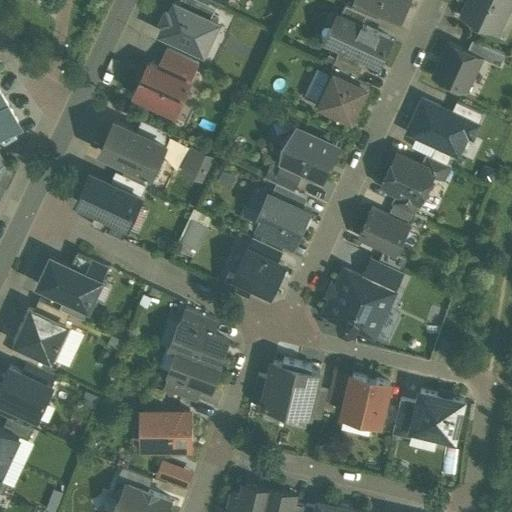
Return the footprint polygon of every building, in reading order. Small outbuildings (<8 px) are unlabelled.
[(202,0),(179,0),(179,2),(211,18),(216,7),(209,3),(202,0)] [(382,7),(367,0),(354,0),(352,6),(377,18),(382,7)] [(409,0),(367,0),(382,7),(402,16),(409,0)] [(511,0),(468,0),(462,15),(473,21),(471,25),(484,31),(486,27),(497,32),(511,0)] [(179,2),(175,1),(171,10),(167,8),(161,20),(165,22),(161,31),(204,52),(218,21),(211,18),(179,2)] [(368,14),(346,4),(341,14),(363,24),(368,14)] [(363,24),(341,14),(329,41),(363,57),(379,64),(392,38),(363,24)] [(505,54),(473,39),(468,50),(482,57),(482,58),(500,66),(505,54)] [(468,50),(449,42),(433,76),(466,92),(482,58),(482,57),(468,50)] [(187,57),(166,47),(158,65),(179,75),(187,57)] [(363,57),(341,47),(336,57),(358,67),(363,57)] [(187,57),(179,75),(191,81),(199,63),(187,57)] [(336,57),(331,68),(334,70),(356,80),(361,69),(358,67),(336,57)] [(158,65),(149,61),(134,92),(176,112),(191,81),(179,75),(158,65)] [(334,70),(318,105),(353,121),(369,86),(356,80),(334,70)] [(0,130),(18,120),(4,98),(0,99),(0,130)] [(452,112),(423,98),(407,132),(437,145),(453,153),(458,155),(468,135),(473,137),(479,124),(452,112)] [(484,113),(457,101),(452,112),(479,124),(484,113)] [(171,133),(142,119),(137,130),(166,144),(171,133)] [(137,130),(115,120),(100,151),(128,163),(146,172),(145,173),(148,174),(148,173),(151,175),(152,172),(159,157),(166,144),(137,130)] [(336,147),(297,129),(295,134),(285,154),(283,159),(304,168),(322,177),(336,147)] [(290,135),(286,139),(284,144),(283,149),(285,154),(295,134),(290,135)] [(453,153),(437,145),(432,156),(448,164),(453,153)] [(196,151),(187,170),(202,176),(210,158),(196,151)] [(421,164),(397,153),(383,184),(397,191),(420,201),(433,174),(434,171),(421,164)] [(432,156),(426,153),(421,164),(434,171),(433,174),(445,180),(452,166),(448,164),(432,156)] [(159,157),(152,172),(158,175),(165,160),(159,157)] [(283,159),(280,166),(272,162),(265,177),(277,182),(293,190),(304,168),(283,159)] [(146,172),(128,163),(123,174),(146,185),(151,175),(148,173),(148,174),(145,173),(146,172)] [(16,169),(5,164),(0,174),(0,185),(6,188),(16,169)] [(123,174),(116,171),(111,182),(141,196),(146,185),(123,174)] [(111,182),(90,172),(77,201),(97,211),(128,225),(141,196),(111,182)] [(293,190),(277,182),(272,193),(302,207),(307,197),(293,190)] [(272,193),(268,191),(259,209),(263,211),(257,224),(266,228),(288,238),(296,242),(310,211),(302,207),(272,193)] [(420,201),(397,191),(392,203),(394,204),(414,213),(420,201)] [(414,213),(394,204),(389,214),(410,225),(421,230),(426,219),(414,213)] [(389,214),(372,207),(358,237),(384,249),(396,254),(410,225),(389,214)] [(128,225),(97,211),(91,224),(122,238),(128,225)] [(207,227),(194,221),(185,240),(197,247),(207,227)] [(288,238),(266,228),(261,239),(283,249),(288,238)] [(261,239),(254,235),(249,246),(277,260),(283,249),(261,239)] [(277,260),(249,246),(235,274),(235,275),(253,284),(270,292),(284,263),(277,260)] [(396,254),(384,249),(379,260),(401,270),(406,259),(396,254)] [(109,265),(78,251),(72,265),(102,279),(109,265)] [(72,265),(51,255),(38,284),(65,297),(89,308),(102,279),(72,265)] [(372,256),(362,276),(391,290),(396,288),(404,271),(401,270),(379,260),(372,256)] [(391,290),(362,276),(345,268),(324,312),(340,320),(339,322),(341,329),(347,333),(354,330),(356,327),(374,335),(396,288),(391,290)] [(235,274),(229,271),(222,285),(248,297),(253,284),(235,275),(235,274)] [(89,308),(65,297),(60,308),(70,313),(83,319),(89,308)] [(60,308),(39,299),(34,309),(65,324),(70,313),(60,308)] [(219,319),(186,306),(180,321),(214,334),(219,319)] [(34,309),(29,307),(14,340),(43,353),(56,360),(71,327),(65,324),(34,309)] [(214,334),(180,321),(171,347),(178,349),(219,364),(219,363),(228,339),(214,334)] [(43,353),(17,341),(12,352),(27,359),(38,364),(43,353)] [(219,364),(178,349),(169,373),(203,386),(212,389),(221,364),(219,363),(219,364)] [(283,362),(274,360),(270,376),(263,403),(263,404),(287,409),(298,361),(284,358),(283,362)] [(38,364),(27,359),(22,370),(52,384),(57,373),(38,364)] [(312,364),(298,361),(287,409),(310,415),(310,414),(317,387),(320,371),(311,369),(312,364)] [(22,370),(10,365),(3,381),(0,379),(0,399),(16,407),(37,416),(52,384),(22,370)] [(353,373),(338,369),(333,391),(348,394),(350,383),(352,377),(353,373)] [(203,386),(169,373),(164,388),(197,400),(203,386)] [(270,376),(258,373),(252,401),(263,403),(270,376)] [(376,378),(366,376),(353,373),(352,377),(350,383),(348,394),(346,404),(345,404),(344,411),(343,414),(357,417),(356,417),(367,420),(380,423),(383,412),(383,413),(386,399),(390,382),(376,379),(376,378)] [(328,390),(317,387),(310,414),(322,417),(328,390)] [(464,399),(421,389),(418,401),(412,428),(413,428),(455,438),(464,399)] [(333,391),(332,391),(330,401),(345,404),(346,404),(348,394),(333,391)] [(418,401),(401,397),(393,432),(411,436),(413,428),(412,428),(418,401)] [(16,407),(0,399),(0,412),(8,417),(11,418),(16,407)] [(179,407),(157,407),(157,411),(144,411),(144,426),(150,426),(150,446),(165,446),(165,453),(186,453),(185,446),(190,446),(190,411),(180,411),(179,407)] [(11,418),(8,417),(3,427),(20,435),(28,439),(33,429),(11,418)] [(3,427),(0,425),(0,452),(9,457),(20,435),(3,427)] [(0,477),(9,457),(0,452),(0,477)] [(162,456),(155,473),(188,486),(195,470),(162,456)] [(153,478),(123,466),(118,478),(127,482),(148,490),(153,478)] [(148,490),(127,482),(121,499),(119,499),(114,511),(167,511),(170,506),(168,505),(170,498),(148,490)] [(269,488),(245,482),(242,494),(237,511),(264,511),(270,488),(269,488)] [(296,492),(270,486),(269,488),(270,488),(264,511),(291,511),(294,501),(296,492)] [(230,491),(224,511),(237,511),(242,494),(230,491)] [(367,511),(352,508),(353,506),(337,502),(336,505),(319,500),(317,506),(315,511),(367,511)] [(294,501),(291,511),(303,511),(306,504),(294,501)] [(315,511),(317,506),(306,503),(306,504),(303,511),(315,511)]
